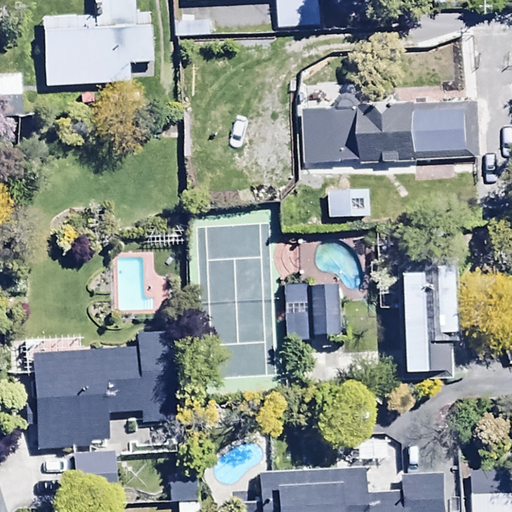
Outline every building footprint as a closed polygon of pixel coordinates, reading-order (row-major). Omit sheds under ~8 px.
[(97,0),(98,24),(42,24),(44,95),(131,93),(130,72),(156,71),(156,18),(137,19),(136,0),(97,0)] [(187,0),(187,11),(280,7),(281,35),(325,33),(324,0),(187,0)] [(282,45),(248,47),(250,92),(284,90),(282,45)] [(19,82),(0,82),(0,126),(21,126),(19,82)] [(304,115),(305,170),(363,167),(364,172),(479,166),(476,108),(361,114),(356,106),(348,103),(340,106),(336,115),(304,115)] [(368,198),(327,199),(328,226),(369,225),(368,198)] [(455,283),(404,284),(407,387),(453,385),(452,347),(457,347),(455,283)] [(311,298),(313,347),(342,346),(340,297),(311,298)] [(136,358),(33,363),(37,459),(90,457),(90,447),(109,446),(107,421),(140,419),(141,435),(183,433),(178,335),(135,338),(136,358)] [(74,462),(78,509),(116,506),(112,458),(74,462)] [(232,511),(446,511),(445,483),(400,485),(400,500),(365,502),(364,477),(258,481),(260,510),(232,511)] [(511,477),(472,479),(473,505),(511,503),(511,477)]
